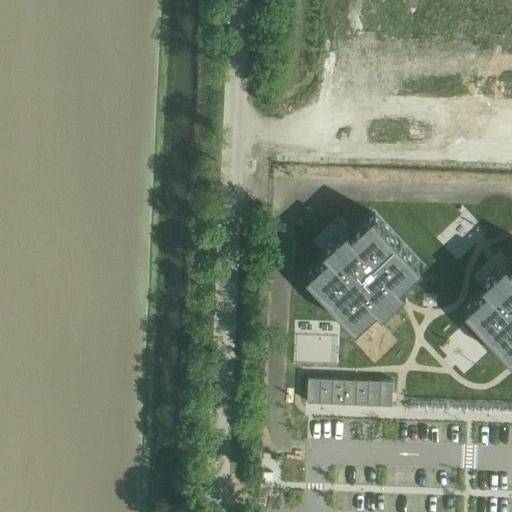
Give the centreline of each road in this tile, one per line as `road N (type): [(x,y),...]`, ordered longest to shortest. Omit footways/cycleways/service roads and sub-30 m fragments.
road 1 (unclassified): [(217,511),(241,0)]
road 2 (residential): [(511,460),(331,450),(316,485),(322,511)]
